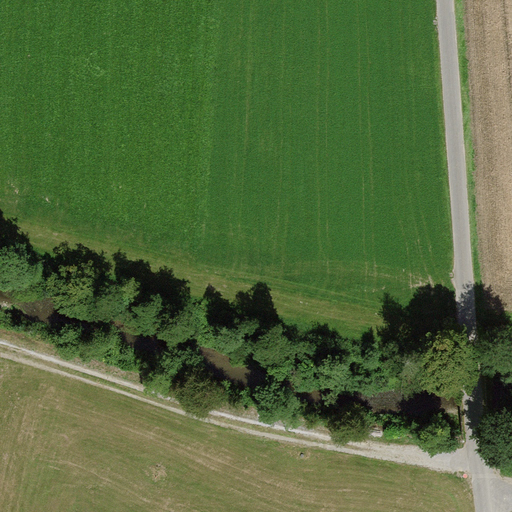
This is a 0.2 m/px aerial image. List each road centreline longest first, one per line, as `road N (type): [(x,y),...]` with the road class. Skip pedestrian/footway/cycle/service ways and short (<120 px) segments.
road 1 (unclassified): [(486,511),(445,0)]
road 2 (track): [(0,356),(242,433),(480,468)]
